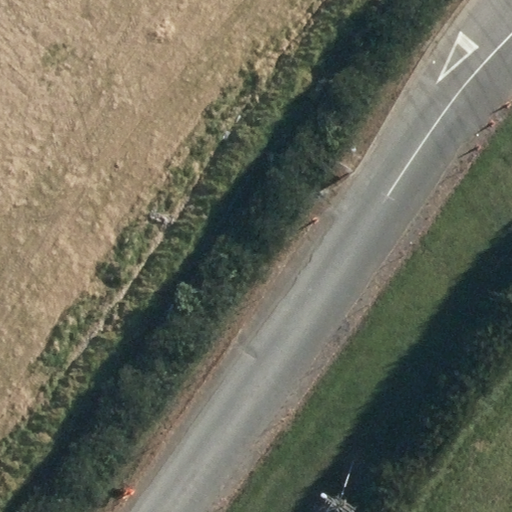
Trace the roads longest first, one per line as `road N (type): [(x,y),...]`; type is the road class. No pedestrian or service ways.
road 1 (unknown): [(34,511),(214,263),(442,0)]
road 2 (residential): [(162,511),(473,71),(511,36)]
